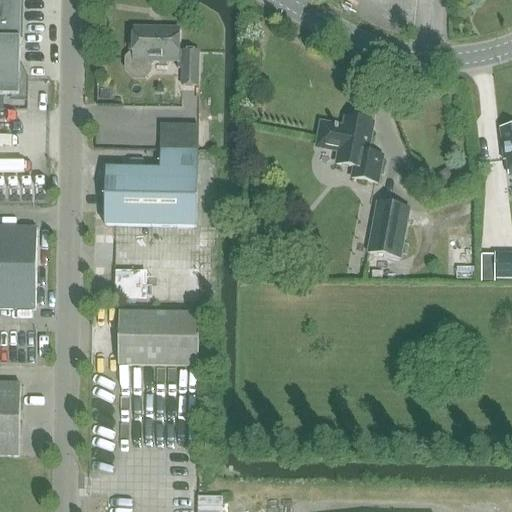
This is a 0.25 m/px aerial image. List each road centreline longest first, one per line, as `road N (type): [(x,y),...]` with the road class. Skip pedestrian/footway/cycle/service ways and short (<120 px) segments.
road 1 (unclassified): [(77,0),(64,511)]
road 2 (tertiary): [(280,0),(413,63),(511,48)]
